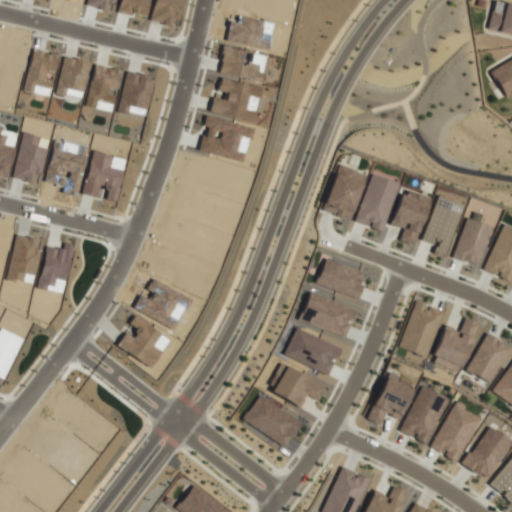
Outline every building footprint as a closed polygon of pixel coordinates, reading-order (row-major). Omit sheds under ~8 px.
[(511,5),(493,1),(487,29),(511,34),(511,5)] [(504,96),(511,91),(511,57),(489,70),(504,96)] [(348,220),(364,174),(336,164),(320,209),(348,220)] [(397,183),(369,173),(353,221),(368,226),(368,227),(380,231),(397,183)] [(412,245),(429,198),(401,188),(389,224),(402,228),(397,240),(412,245)] [(441,257),(461,205),(436,195),(420,239),(435,245),(432,253),(441,257)] [(476,265),(489,226),(464,217),(451,257),(476,265)] [(482,270),(509,281),(511,273),(511,229),(500,224),(482,270)] [(314,283),(357,298),(362,285),(358,284),(362,272),(323,259),(314,283)] [(344,336),(355,305),(334,298),(333,301),(307,292),(298,321),(344,336)] [(441,311),(414,301),(397,347),(424,357),(441,311)] [(457,372),(476,322),(463,317),(458,331),(443,325),(430,362),(457,372)] [(464,370),(488,383),(508,346),(484,333),(464,370)] [(511,360),(490,390),(511,405),(511,360)] [(270,392),(298,407),(305,394),(318,401),(327,383),(303,371),(301,374),(284,366),(270,392)] [(366,420),(379,425),(383,413),(398,419),(412,384),(384,373),(366,420)] [(398,432),(427,443),(445,397),(417,386),(398,432)] [(241,420),(283,447),(299,422),(257,395),(241,420)] [(477,416),(450,403),(429,448),(455,461),(477,416)] [(461,464),(484,479),(508,440),(485,425),(461,464)] [(509,502),(511,497),(511,451),(487,485),(509,502)] [(352,511),(366,478),(339,467),(320,511),(352,511)] [(362,511),(394,511),(404,492),(391,486),(386,496),(373,490),(362,511)] [(407,511),(430,511),(414,502),(407,511)]
